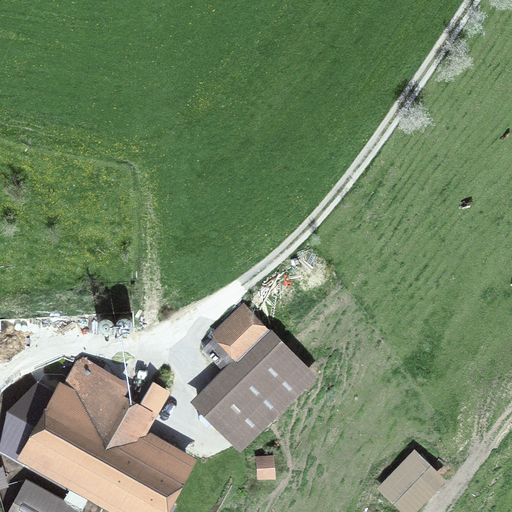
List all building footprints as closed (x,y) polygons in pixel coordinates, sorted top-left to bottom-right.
[(266,331),(243,308),(217,333),(218,334),(203,348),(225,371),(266,331)] [(198,397),(242,443),(310,377),(266,331),(225,371),(198,397)] [(91,493),(124,511),(155,511),(182,464),(133,437),(148,409),(141,406),(139,409),(120,398),(126,388),(79,362),(66,357),(55,377),(58,379),(52,390),(61,395),(30,449),(95,485),(91,493)] [(154,382),(141,406),(148,409),(153,412),(166,389),(154,382)] [(13,403),(0,426),(0,436),(10,442),(28,411),(13,403)] [(407,511),(411,511),(447,474),(415,444),(377,484),(407,511)] [(272,459),(258,460),(259,477),(273,476),(272,459)] [(11,511),(79,511),(27,483),(11,511)]
